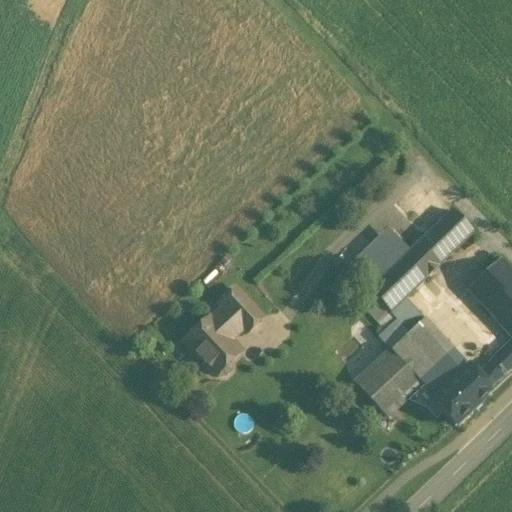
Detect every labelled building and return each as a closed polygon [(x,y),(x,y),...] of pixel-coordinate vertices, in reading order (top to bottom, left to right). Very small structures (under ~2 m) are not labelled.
[(397,266),(370,292),(388,310),(391,314),(474,233),(453,211),(397,266)] [(376,244),(349,270),(370,292),(397,266),(376,244)] [(511,271),(501,260),(468,291),(511,338),(511,271)] [(370,292),(358,303),(376,322),(388,310),(370,292)] [(261,321),(234,293),(221,305),(243,329),(248,334),(261,321)] [(225,310),(210,324),(208,321),(181,346),(190,356),(196,356),(216,377),(217,376),(219,378),(225,378),(230,373),(231,367),(229,365),(240,355),(228,342),(243,329),(225,310)] [(410,334),(397,320),(378,338),(391,352),(410,334)] [(455,354),(424,321),(410,334),(391,352),(422,385),(455,354)] [(511,346),(478,378),(491,393),(511,374),(511,346)] [(391,352),(355,385),(386,418),(422,385),(391,352)] [(455,354),(422,385),(436,400),(469,369),(455,354)] [(436,400),(432,403),(455,427),(491,393),(478,378),(469,369),(436,400)]
